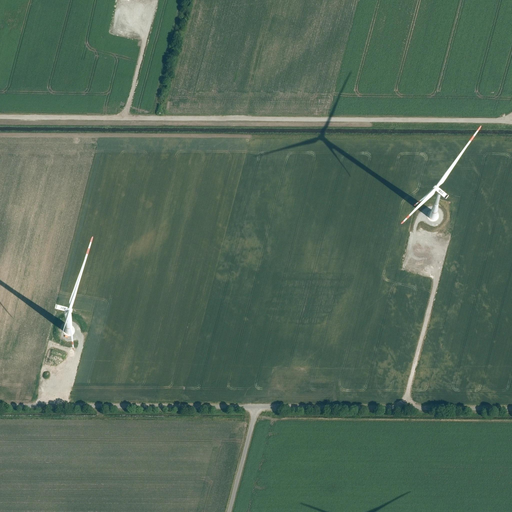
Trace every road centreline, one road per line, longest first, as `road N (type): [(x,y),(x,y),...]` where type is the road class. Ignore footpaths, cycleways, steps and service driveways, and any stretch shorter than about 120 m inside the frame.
road 1 (track): [(403,407),(447,237)]
road 2 (track): [(124,117),(155,0)]
